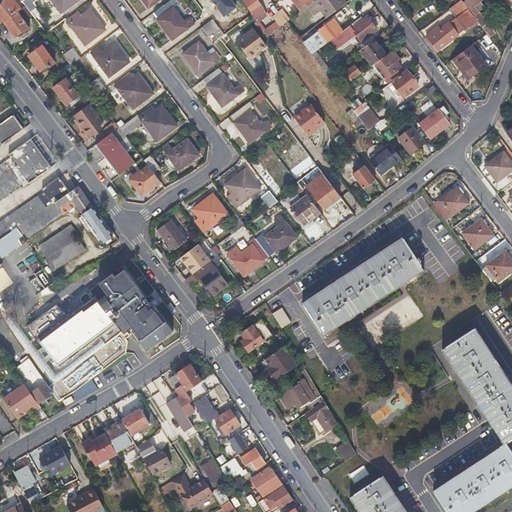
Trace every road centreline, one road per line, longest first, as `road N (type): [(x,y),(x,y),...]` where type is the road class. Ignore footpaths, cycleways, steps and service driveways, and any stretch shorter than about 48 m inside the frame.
road 1 (residential): [(451,150),(205,335)]
road 2 (residential): [(128,227),(219,154),(217,140),(110,0)]
road 3 (residential): [(205,335),(0,461)]
road 4 (residential): [(323,511),(205,335)]
road 5 (residential): [(128,227),(0,63)]
road 6 (residential): [(383,0),(481,128)]
road 7 (residential): [(205,335),(128,227)]
